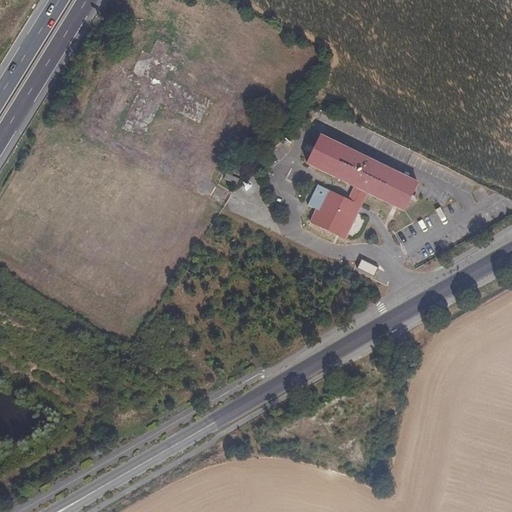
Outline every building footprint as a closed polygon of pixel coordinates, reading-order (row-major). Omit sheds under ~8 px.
[(350,131),(343,127),(339,134),(346,137),(350,131)] [(415,185),(316,137),(303,163),(352,187),(345,200),(315,185),(305,206),(314,210),(307,223),(342,240),(365,193),(402,211),(415,185)] [(235,186),(238,180),(225,174),(222,180),(235,186)] [(226,194),(232,189),(222,186),(220,192),(226,194)] [(234,198),(237,193),(232,189),(226,194),(234,198)] [(360,259),(355,268),(372,276),(377,267),(360,259)] [(395,397),(385,399),(386,411),(396,410),(395,397)]
